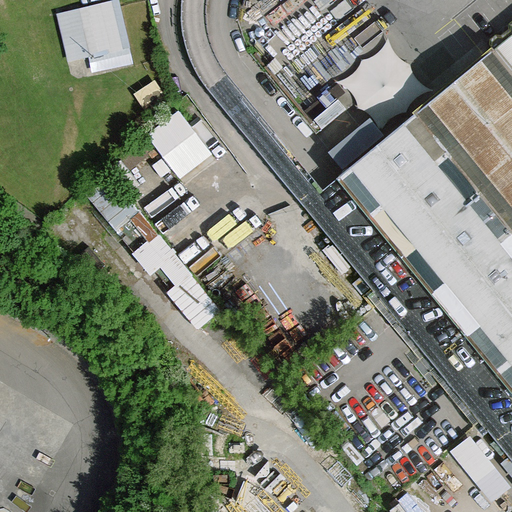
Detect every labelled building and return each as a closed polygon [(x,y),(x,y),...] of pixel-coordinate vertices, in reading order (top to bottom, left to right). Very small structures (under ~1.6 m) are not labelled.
[(99,69),(140,59),(126,0),(107,0),(63,10),(74,61),(96,56),(99,69)] [(511,24),(372,142),(334,174),(418,273),(511,386),(511,24)] [(157,131),(191,176),(223,151),(189,107),(157,131)] [(136,178),(117,154),(108,162),(127,185),(136,178)] [(121,189),(107,172),(84,191),(198,328),(222,309),(121,189)] [(158,223),(189,263),(207,249),(176,209),(158,223)] [(461,446),(498,500),(511,491),(511,474),(482,431),(461,446)]
